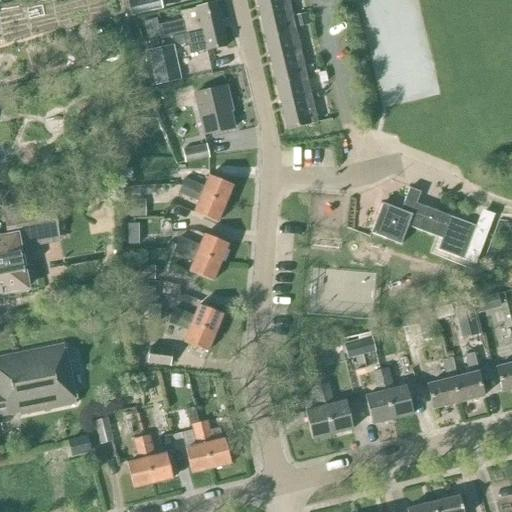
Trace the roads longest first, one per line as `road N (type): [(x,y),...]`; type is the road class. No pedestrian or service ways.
road 1 (residential): [(280,483),(262,396),(273,139),(240,0)]
road 2 (residential): [(280,483),(511,426)]
